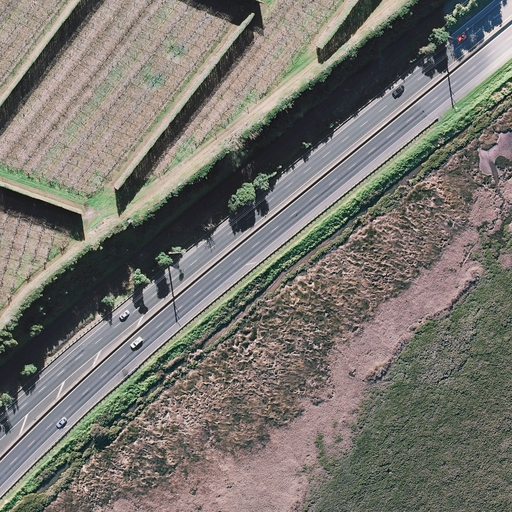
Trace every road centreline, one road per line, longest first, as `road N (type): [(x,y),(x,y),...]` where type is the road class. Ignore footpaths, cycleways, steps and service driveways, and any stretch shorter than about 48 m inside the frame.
road 1 (trunk): [(511,40),(226,270),(0,488)]
road 2 (trunk): [(0,446),(115,326),(511,0)]
